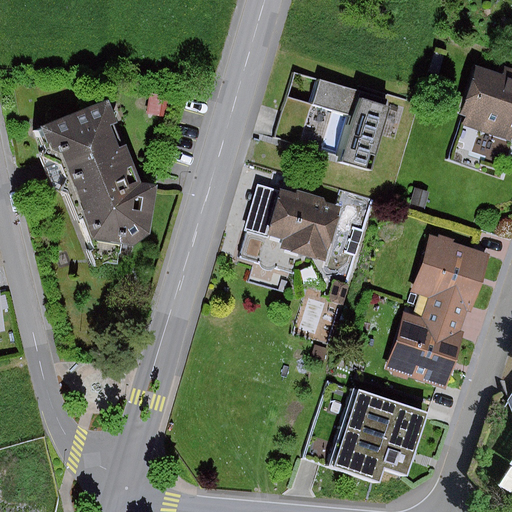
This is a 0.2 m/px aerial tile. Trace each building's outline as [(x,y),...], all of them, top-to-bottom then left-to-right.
[(466,117),(464,122),(511,138),(511,68),(508,67),(505,76),(479,66),(462,115),(466,117)] [(364,90),(298,70),(280,134),(345,153),(343,157),(371,165),(390,102),(363,94),(364,90)] [(138,189),(106,104),(51,126),(95,247),(154,227),(157,181),(138,189)] [(324,256),(341,203),(284,185),(271,228),(295,236),(292,246),(324,256)] [(247,227),(239,252),(255,257),(263,232),(247,227)] [(495,252),(435,231),(415,287),(426,291),(422,303),(466,318),(470,308),(475,310),(495,252)] [(407,310),(387,367),(448,388),(468,330),(463,328),(466,318),(422,303),(418,314),(407,310)] [(421,412),(326,381),(299,460),(311,464),(375,485),(380,469),(400,476),(406,457),(421,412)] [(511,467),(508,473),(511,475),(511,400),(497,419),(511,431),(511,467)]
